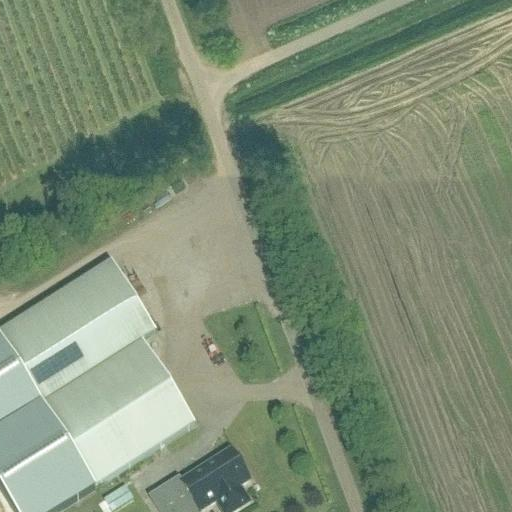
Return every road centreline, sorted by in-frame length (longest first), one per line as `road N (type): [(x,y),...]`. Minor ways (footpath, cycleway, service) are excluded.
road 1 (unclassified): [(357,511),(201,89)]
road 2 (unclassified): [(201,89),(397,0)]
